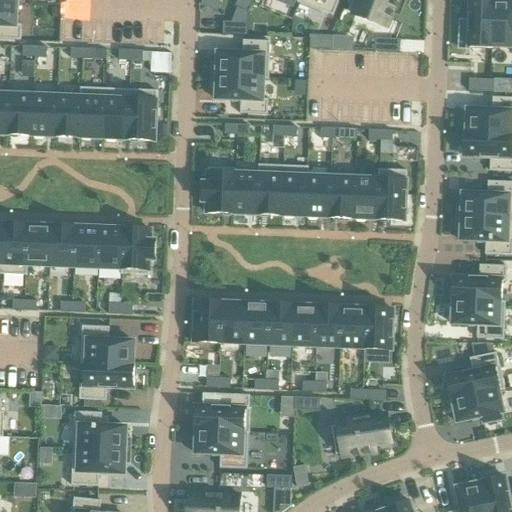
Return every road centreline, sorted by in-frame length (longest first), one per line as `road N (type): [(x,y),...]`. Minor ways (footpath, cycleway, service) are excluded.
road 1 (residential): [(163,511),(190,8)]
road 2 (residential): [(437,91),(431,217),(415,302),(416,382),(430,459)]
road 3 (residential): [(430,459),(359,483),(309,511)]
road 4 (residential): [(313,87),(437,91)]
road 5 (residential): [(190,8),(68,5)]
